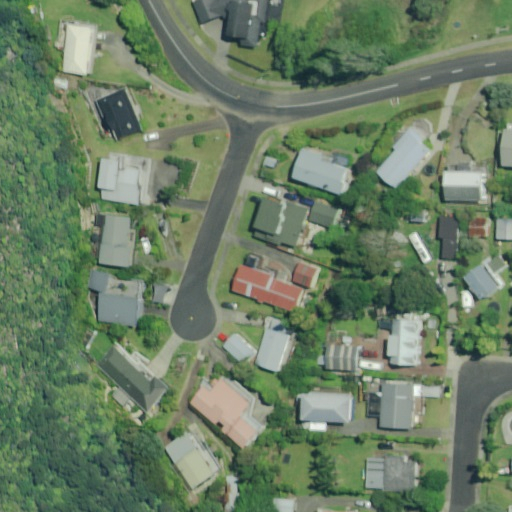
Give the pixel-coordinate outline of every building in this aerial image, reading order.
[(265,40),(270,0),(198,0),(202,24),(232,19),(230,35),(265,40)] [(99,26),(73,23),(68,72),(94,75),(99,26)] [(69,79),(56,77),(54,90),(67,92),(69,79)] [(150,141),(129,87),(117,92),(99,99),(114,136),(118,135),(125,151),(150,141)] [(428,139),(414,128),(397,147),(401,150),(381,173),(400,190),(434,152),(424,143),(428,139)] [(328,157),(306,150),(297,178),(345,194),(353,170),(327,161),(328,157)] [(155,162),(110,156),(105,200),(149,205),(151,187),(155,162)] [(493,168),(458,167),(457,173),(450,172),(449,200),(488,201),(489,175),(493,175),(493,168)] [(312,212),(271,197),(258,233),(273,238),(299,248),(312,212)] [(137,218),(109,216),(105,264),(136,267),(138,248),(134,248),(137,218)] [(462,216),(443,216),(443,237),(447,238),(446,259),(460,259),(462,216)] [(474,217),(473,237),(490,237),(491,218),(474,217)] [(511,222),(500,222),(499,239),(511,239),(511,222)] [(510,266),(502,255),(470,278),(486,301),(505,288),(497,276),(510,266)] [(303,261),(296,281),(315,287),(322,268),(303,261)] [(309,290),(293,284),(245,266),(236,290),(300,314),(308,293),(309,290)] [(114,274),(96,271),(94,291),(105,293),(101,321),(140,327),(145,288),(129,286),(128,297),(111,295),(114,274)] [(176,287),(160,284),(156,302),(172,306),(176,287)] [(303,328),(273,318),(259,364),(283,372),(294,337),(300,339),(303,328)] [(424,321),(394,319),(391,364),(421,366),(424,321)] [(258,353),(237,334),(225,347),(247,366),(258,353)] [(135,357),(119,343),(99,367),(153,414),(176,387),(138,354),(135,357)] [(362,347),(329,346),(329,356),(329,370),(361,371),(362,347)] [(225,385),(220,380),(212,390),(206,386),(192,403),(249,449),(267,428),(249,413),(259,401),(231,378),(225,385)] [(416,425),(423,426),(425,397),(442,398),(443,387),(387,383),(373,382),(370,416),(385,417),(384,427),(416,430),(416,425)] [(304,425),(311,426),(311,430),(330,431),(331,421),(356,423),(358,395),(313,392),(312,401),(305,400),(304,425)] [(220,475),(192,433),(169,448),(180,465),(177,466),(194,492),(220,475)] [(421,461),(406,460),(370,458),(369,489),(420,492),(421,461)] [(243,511),(241,476),(231,476),(233,511),(243,511)] [(296,511),(297,499),(283,499),(282,511),(296,511)]
